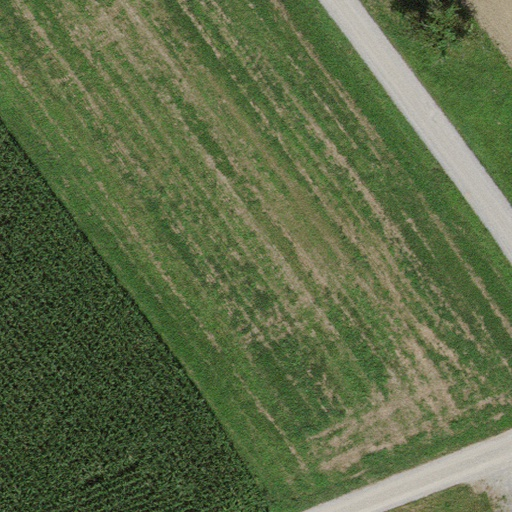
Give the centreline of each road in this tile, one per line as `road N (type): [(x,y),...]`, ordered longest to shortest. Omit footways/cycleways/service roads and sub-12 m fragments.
road 1 (track): [(328,0),(511,246)]
road 2 (track): [(353,511),(511,453)]
